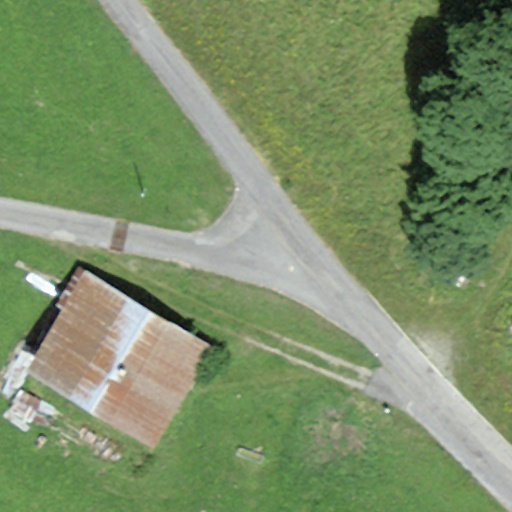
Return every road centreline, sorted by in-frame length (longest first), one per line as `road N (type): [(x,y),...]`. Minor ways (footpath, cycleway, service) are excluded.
road 1 (unclassified): [(258,242),(396,356),(511,476)]
road 2 (unclassified): [(258,242),(264,219),(256,181),(118,0)]
road 3 (unclassified): [(0,214),(228,255),(258,242)]
